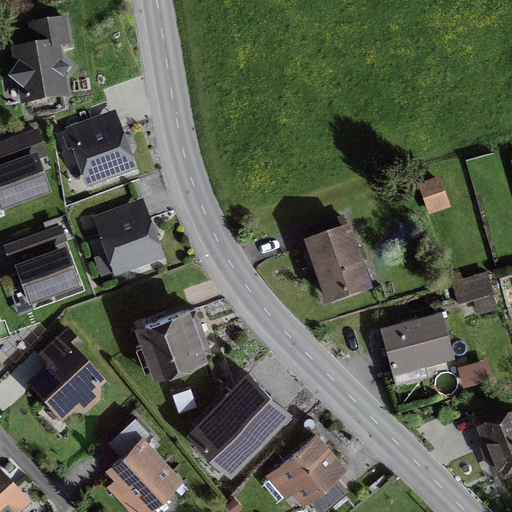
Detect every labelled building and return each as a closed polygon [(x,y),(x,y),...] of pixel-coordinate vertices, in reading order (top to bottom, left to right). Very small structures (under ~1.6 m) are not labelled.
[(21,87),(23,102),(62,95),(60,77),(65,69),(57,63),(54,47),(67,45),(63,20),(29,25),(33,49),(15,52),(17,66),(8,78),(21,87)] [(90,182),(135,165),(115,115),(71,132),(90,182)] [(23,151),(39,145),(35,133),(18,139),(23,151)] [(0,172),(0,208),(0,209),(45,192),(33,160),(0,172)] [(438,182),(419,188),(428,213),(447,207),(438,182)] [(116,273),(162,255),(142,203),(96,221),(116,273)] [(51,246),(63,242),(58,229),(44,235),(49,247),(51,246)] [(319,279),(327,301),(365,287),(346,232),(312,244),(307,246),(316,269),(311,270),(315,281),(319,279)] [(55,257),(24,269),(17,271),(29,303),(74,287),(62,255),(55,257)] [(487,282),(453,292),(457,305),(482,298),(481,293),(489,291),(487,282)] [(181,313),(181,312),(143,326),(158,369),(197,355),(196,354),(208,349),(201,332),(199,326),(193,309),(181,313)] [(415,324),(409,326),(380,334),(385,350),(391,372),(392,376),(451,360),(440,318),(415,324)] [(50,369),(31,386),(61,418),(75,405),(89,392),(98,383),(69,352),(77,344),(65,331),(56,339),(68,352),(50,369)] [(230,465),(286,408),(254,376),(198,433),(230,465)] [(511,417),(480,431),(485,442),(487,447),(491,458),(499,476),(511,470),(511,417)] [(135,419),(127,426),(140,440),(148,432),(135,419)] [(338,467),(312,437),(278,466),(279,468),(262,482),(276,499),(293,485),(304,496),(326,477),(338,467)] [(140,440),(121,457),(110,467),(129,488),(145,505),(150,501),(175,478),(140,440)] [(0,511),(13,511),(22,504),(0,479),(0,511)]
